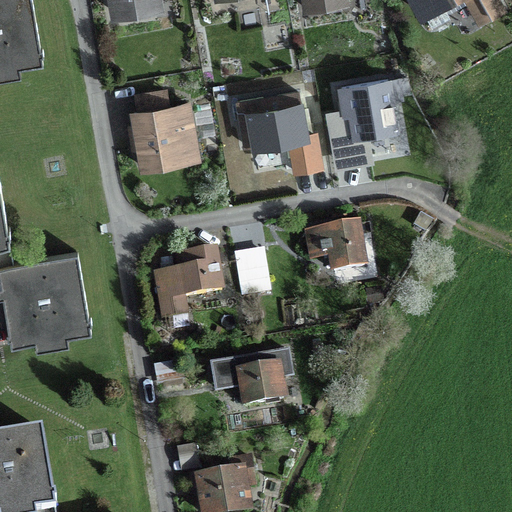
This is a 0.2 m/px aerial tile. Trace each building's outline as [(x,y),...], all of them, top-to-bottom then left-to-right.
[(0,0),(0,70),(44,63),(42,54),(44,54),(43,47),(41,47),(32,0),(0,0)] [(115,0),(118,14),(155,7),(153,0),(115,0)] [(305,0),(307,8),(345,2),(344,0),(305,0)] [(416,0),(422,9),(425,15),(451,0),(468,0),(479,19),(500,7),(496,0),(416,0)] [(396,128),(388,80),(342,88),(346,113),(352,111),(355,129),(342,131),(346,156),(361,153),(358,134),(396,128)] [(263,97),(237,101),(245,144),(254,143),(255,148),(289,142),(294,170),(320,165),(315,134),(306,136),(298,91),(277,94),(279,106),(265,108),(263,97)] [(187,103),(168,106),(139,111),(133,112),(143,167),(182,160),(178,141),(193,138),(187,103)] [(0,252),(12,251),(9,232),(11,232),(10,224),(8,225),(0,179),(0,252)] [(357,225),(307,234),(311,259),(331,255),(334,271),(364,266),(357,225)] [(12,251),(0,252),(0,278),(1,284),(8,283),(10,293),(3,294),(9,329),(7,330),(8,337),(10,336),(11,345),(92,331),(90,323),(92,322),(91,315),(89,315),(78,250),(14,261),(12,251)] [(216,264),(214,250),(177,256),(179,270),(156,274),(163,318),(186,314),(183,297),(221,290),(217,264),(216,264)] [(263,251),(249,253),(254,283),(268,281),(263,251)] [(254,283),(249,253),(236,256),(241,285),(254,283)] [(251,358),(215,364),(218,382),(241,378),(246,405),(284,398),(280,378),(292,376),(288,350),(268,353),(270,366),(253,368),(251,358)] [(0,511),(39,511),(40,511),(39,511),(56,511),(54,501),(56,501),(55,494),(53,494),(42,429),(0,436),(0,511)] [(201,441),(182,444),(186,467),(205,463),(201,441)] [(233,473),(200,479),(206,511),(223,511),(247,508),(241,472),(253,470),(251,457),(231,461),(233,473)]
